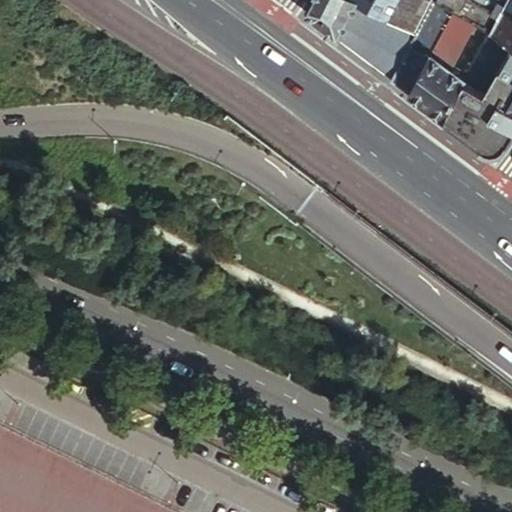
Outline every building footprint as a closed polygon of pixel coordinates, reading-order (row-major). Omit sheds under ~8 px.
[(312,0),(309,7),(312,17),(393,77),(434,0),(312,0)] [(444,0),(434,0),(393,77),(410,90),(455,7),(444,0)] [(458,0),(455,7),(478,20),(492,28),(506,0),(458,0)] [(511,39),(511,0),(506,0),(492,28),(511,39)] [(410,90),(444,116),(465,76),(452,66),(478,20),(455,7),(410,90)] [(506,142),(511,132),(511,39),(492,28),(465,76),(444,116),(481,143),(486,147),(494,149),(501,147),(506,142)]
